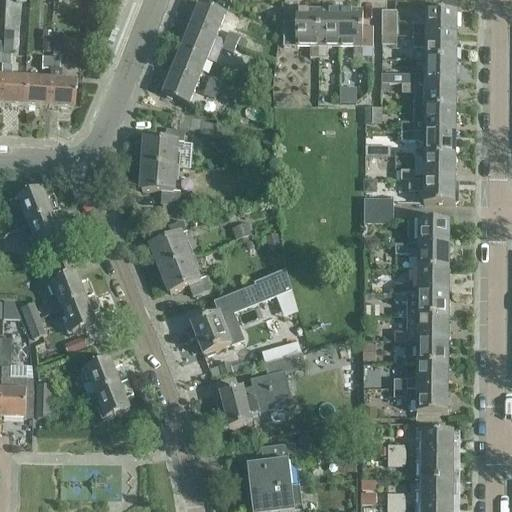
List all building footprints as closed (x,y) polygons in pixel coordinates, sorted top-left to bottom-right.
[(201,6),(191,29),(217,40),(226,16),(201,6)] [(319,60),(320,13),(297,13),(297,25),(284,25),(284,49),(311,50),(310,60),(319,60)] [(328,50),(330,50),(341,50),(341,13),(320,13),(319,60),(328,60),(328,50)] [(363,61),(363,50),(373,50),(373,31),(363,31),(363,14),(341,13),(341,50),(354,50),(354,61),(363,61)] [(383,38),(397,38),(397,14),(383,14),(383,38)] [(414,27),(414,39),(458,40),(458,15),(427,15),(427,28),(414,27)] [(182,52),(208,62),(217,40),(191,29),(182,52)] [(227,44),(237,48),(240,39),(230,35),(227,44)] [(397,38),(383,38),(383,47),(397,48),(397,38)] [(426,63),(457,64),(458,40),(414,39),(414,51),(426,51),(426,63)] [(54,40),(53,58),(61,59),(62,41),(54,40)] [(237,48),(227,44),(223,51),(233,56),(237,48)] [(208,62),(182,52),(173,74),(199,85),(208,62)] [(26,81),(11,80),(12,68),(11,68),(11,58),(2,57),(0,93),(0,106),(24,108),(26,81)] [(51,71),(52,59),(42,59),(41,71),(50,71),(51,71)] [(50,71),(50,82),(49,110),(74,111),(75,83),(61,83),(62,71),(60,71),(60,60),(52,59),(51,71),(50,71)] [(426,63),(426,87),(457,87),(457,64),(426,63)] [(199,85),(173,74),(163,98),(189,108),(199,85)] [(403,86),(416,87),(416,78),(403,78),(403,86)] [(207,88),(218,93),(222,84),(211,80),(207,88)] [(26,81),(24,108),(49,110),(50,82),(26,81)] [(415,110),(457,111),(457,87),(426,87),(416,87),(403,86),(402,96),(415,96),(415,110)] [(218,93),(207,88),(204,97),(215,102),(218,93)] [(402,134),(456,135),(457,111),(415,110),(414,126),(402,126),(402,134)] [(143,168),(179,170),(180,146),(185,147),(185,134),(167,132),(166,144),(144,142),(143,168)] [(402,144),(415,144),(425,147),(425,158),(456,159),(456,135),(402,134),(402,144)] [(456,183),(456,159),(425,158),(425,183),(456,183)] [(161,206),(180,208),(181,195),(177,195),(179,170),(143,168),(141,194),(162,195),(161,206)] [(409,183),(415,183),(415,174),(402,173),(402,183),(409,183)] [(456,208),(456,207),(458,205),(459,197),(456,195),(456,183),(425,183),(415,183),(409,183),(409,195),(425,195),(424,207),(456,208)] [(19,202),(29,227),(61,214),(55,199),(47,202),(43,192),(42,192),(41,190),(30,194),(32,197),(19,202)] [(365,216),(394,216),(394,203),(365,203),(365,216)] [(51,247),(53,250),(64,245),(62,242),(63,242),(60,233),(67,229),(61,214),(29,227),(39,252),(51,247)] [(394,216),(365,216),(365,227),(393,228),(394,216)] [(150,249),(160,273),(193,260),(184,237),(188,235),(183,224),(166,231),(170,241),(150,249)] [(419,224),(419,225),(408,225),(407,248),(450,249),(450,224),(419,224)] [(450,273),(450,249),(407,248),(396,248),(396,257),(409,257),(419,260),(419,273),(450,273)] [(194,300),(211,292),(206,282),(203,283),(193,260),(160,273),(170,297),(189,289),(194,300)] [(450,297),(450,273),(419,273),(419,285),(409,287),(396,287),(395,296),(450,297)] [(53,287),(63,312),(95,300),(89,284),(81,287),(77,277),(76,278),(75,275),(64,279),(65,282),(53,287)] [(204,359),(233,348),(228,335),(240,329),(233,313),(273,297),(269,285),(257,290),(257,289),(220,303),(225,313),(219,315),(220,317),(192,328),(204,359)] [(408,320),(449,321),(450,297),(395,296),(395,305),(408,305),(408,320)] [(73,338),(85,333),(87,335),(98,330),(96,328),(97,328),(93,318),(101,315),(95,300),(63,312),(73,338)] [(6,320),(22,320),(16,303),(6,303),(6,320)] [(27,327),(41,322),(35,306),(21,311),(27,327)] [(395,344),(449,345),(449,321),(408,320),(408,335),(395,335),(395,344)] [(41,322),(27,327),(33,343),(47,337),(41,322)] [(86,349),(83,340),(64,347),(68,356),(86,349)] [(408,353),(418,356),(418,368),(449,369),(449,345),(395,344),(395,353),(408,353)] [(12,354),(8,354),(2,354),(2,370),(2,382),(2,392),(1,420),(25,421),(27,370),(12,369),(12,354)] [(230,432),(254,426),(252,419),(294,408),(285,377),(306,371),(302,357),(266,368),(269,379),(251,384),(253,391),(245,393),(244,390),(221,397),(225,412),(220,414),(225,433),(230,431),(230,432)] [(87,373),(97,398),(129,385),(122,369),(115,373),(111,363),(110,363),(109,360),(98,365),(99,368),(87,373)] [(395,383),(394,392),(408,392),(418,393),(418,392),(449,392),(449,369),(418,368),(418,381),(408,383),(395,383)] [(120,421),(121,421),(131,416),(130,413),(131,413),(127,403),(135,400),(129,385),(97,398),(107,423),(119,418),(120,421)] [(38,404),(51,405),(52,388),(38,388),(38,404)] [(408,392),(394,392),(394,401),(408,401),(408,392)] [(448,417),(449,392),(418,392),(418,393),(417,417),(448,417)] [(51,405),(38,404),(37,421),(51,421),(51,405)] [(423,460),(454,460),(454,435),(423,435),(423,460)] [(249,470),(252,495),(293,490),(290,465),(298,464),(296,447),(264,451),(263,451),(265,467),(248,469),(248,470),(249,470)] [(388,459),(408,459),(405,449),(389,449),(388,459)] [(408,459),(388,459),(388,470),(405,470),(408,459)] [(423,460),(422,484),(454,484),(454,460),(423,460)] [(422,508),(454,508),(454,484),(422,484),(422,508)] [(303,511),(300,489),(293,490),(252,495),(254,511),(303,511)] [(388,508),(407,508),(404,497),(388,497),(388,508)]
